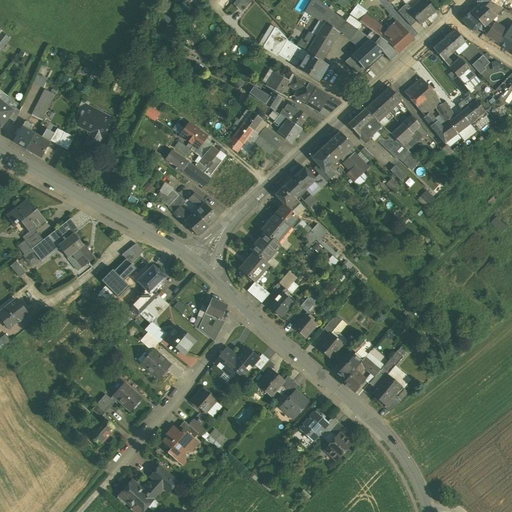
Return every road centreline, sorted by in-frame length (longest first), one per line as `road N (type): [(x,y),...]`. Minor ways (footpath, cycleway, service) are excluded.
road 1 (residential): [(199,264),(234,216),(448,21)]
road 2 (tertiary): [(426,511),(407,465),(371,420),(242,306)]
road 3 (tertiary): [(199,264),(0,149)]
road 4 (residential): [(116,471),(242,306)]
